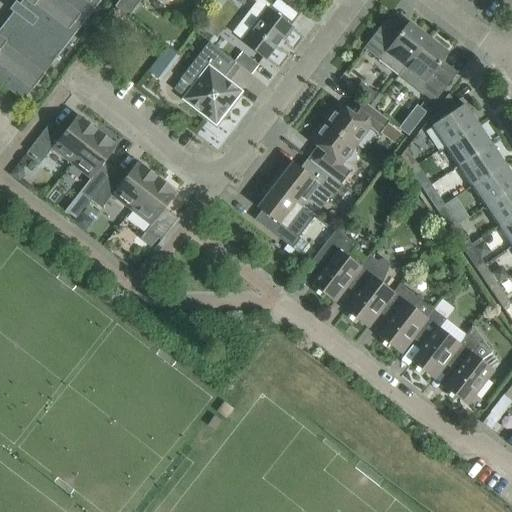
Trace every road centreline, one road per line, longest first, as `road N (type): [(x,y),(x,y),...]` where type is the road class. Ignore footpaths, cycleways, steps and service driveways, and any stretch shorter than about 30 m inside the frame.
road 1 (residential): [(357,0),(230,163),(211,176),(72,75)]
road 2 (residential): [(511,467),(484,445),(457,440),(279,301)]
